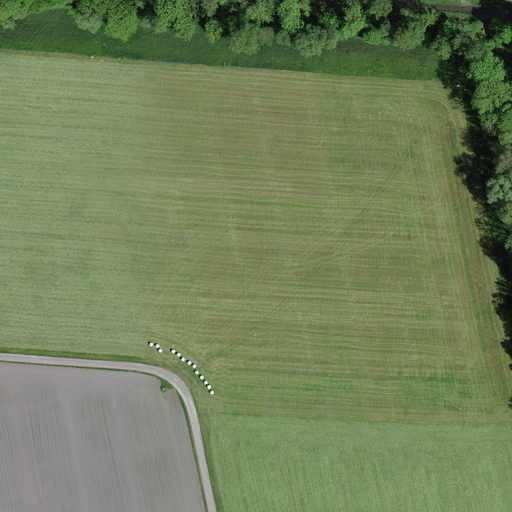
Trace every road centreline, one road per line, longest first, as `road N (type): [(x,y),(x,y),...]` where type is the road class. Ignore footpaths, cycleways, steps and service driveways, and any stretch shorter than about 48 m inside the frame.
road 1 (track): [(182,374),(485,389),(493,367),(446,126)]
road 2 (track): [(182,374),(211,511)]
